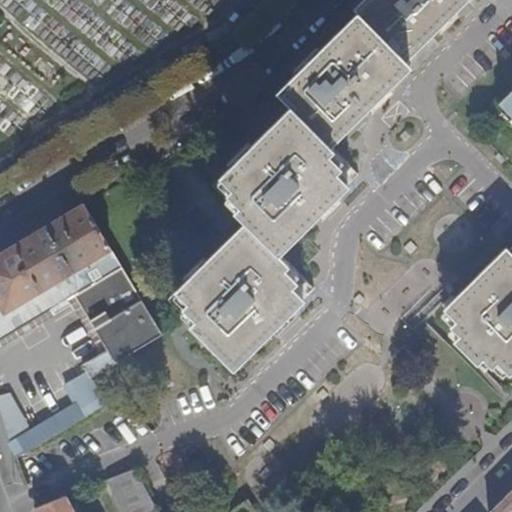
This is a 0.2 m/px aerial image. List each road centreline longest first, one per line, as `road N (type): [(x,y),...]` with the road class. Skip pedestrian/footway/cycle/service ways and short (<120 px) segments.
road 1 (residential): [(449,141),(350,230),(337,313),(223,421),(0,504)]
road 2 (unclassified): [(319,0),(222,79),(0,209)]
road 3 (residential): [(449,141),(414,99),(511,0)]
